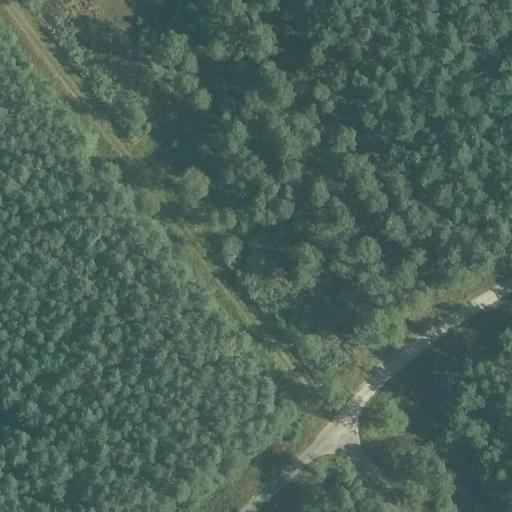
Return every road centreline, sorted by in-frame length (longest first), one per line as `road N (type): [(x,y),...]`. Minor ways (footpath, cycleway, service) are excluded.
road 1 (unclassified): [(235,511),(336,416)]
road 2 (unclassified): [(408,511),(336,416)]
